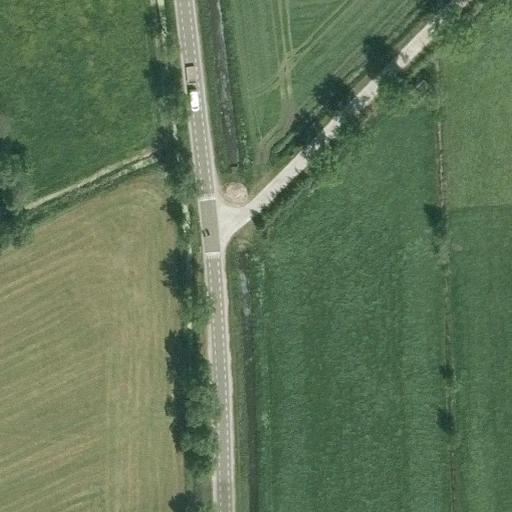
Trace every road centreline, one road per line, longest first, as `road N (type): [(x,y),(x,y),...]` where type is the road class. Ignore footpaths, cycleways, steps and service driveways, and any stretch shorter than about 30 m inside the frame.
road 1 (residential): [(211,237),(254,209),(460,0)]
road 2 (tertiary): [(222,511),(211,237)]
road 3 (tertiary): [(211,237),(183,0)]
